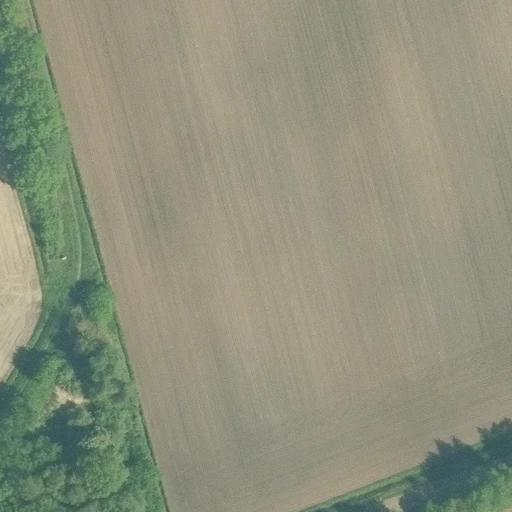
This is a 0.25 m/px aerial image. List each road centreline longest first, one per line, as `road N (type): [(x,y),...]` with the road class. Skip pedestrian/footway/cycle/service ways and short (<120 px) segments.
road 1 (track): [(0,438),(69,309),(77,268),(75,228),(16,0)]
road 2 (track): [(384,511),(511,466)]
